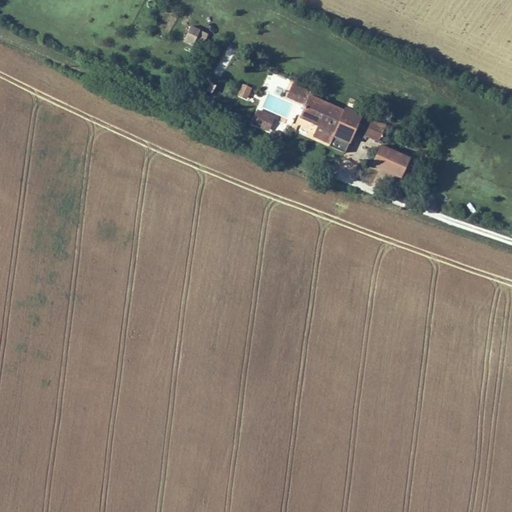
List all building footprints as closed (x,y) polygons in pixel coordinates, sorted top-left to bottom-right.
[(202,48),(208,34),(190,25),(183,39),(202,48)] [(386,124),(344,106),(343,109),(309,94),(311,90),(292,82),(286,97),(304,105),(299,117),(317,125),(334,132),(333,135),(349,142),(354,131),(379,142),(386,124)] [(246,99),(251,87),(242,83),(237,95),(246,99)] [(274,117),(257,109),(250,123),(268,131),(274,117)] [(333,135),(334,132),(317,125),(313,136),(329,143),(333,135)] [(345,153),(349,142),(333,135),(329,143),(328,146),(345,153)] [(380,144),(371,165),(401,178),(410,157),(380,144)]
